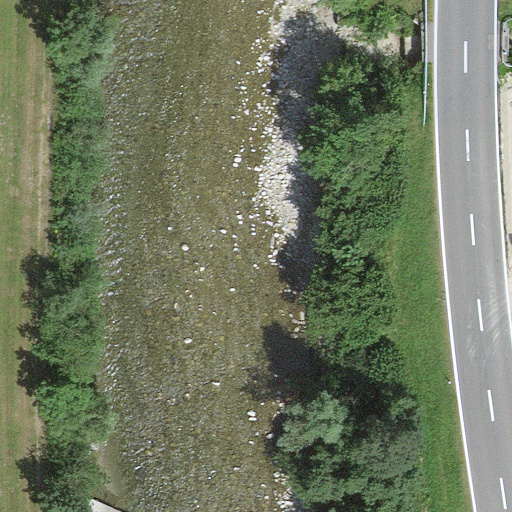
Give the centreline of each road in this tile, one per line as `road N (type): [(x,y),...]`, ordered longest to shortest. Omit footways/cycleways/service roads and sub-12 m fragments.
road 1 (tertiary): [(506,511),(470,241),(465,0)]
road 2 (track): [(40,0),(28,413),(34,511)]
